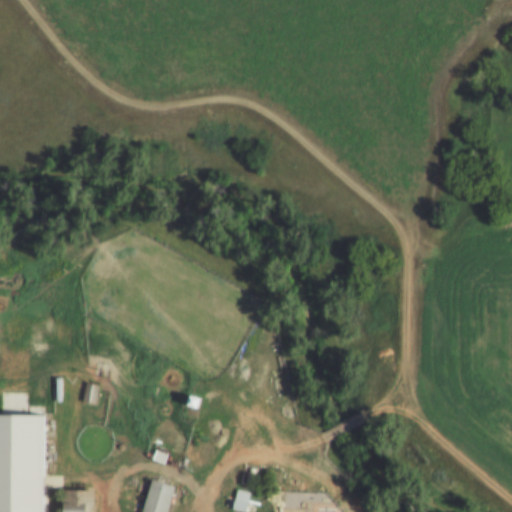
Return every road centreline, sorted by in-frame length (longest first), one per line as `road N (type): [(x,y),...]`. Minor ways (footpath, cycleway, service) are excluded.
road 1 (track): [(25,0),(105,91),(138,104),(249,101),(293,124),(399,218),(409,234),(413,411),(431,436),(511,497)]
road 2 (track): [(213,511),(237,460),(276,452),(311,472),(349,511)]
